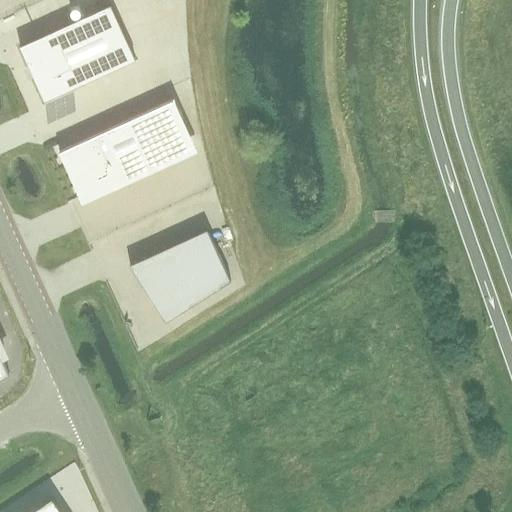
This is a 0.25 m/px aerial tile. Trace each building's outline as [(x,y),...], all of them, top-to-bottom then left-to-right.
[(110,5),(19,46),(44,101),(135,60),(110,5)] [(174,100),(59,152),(61,156),(67,153),(86,194),(188,147),(169,106),(175,103),(174,100)] [(206,229),(129,264),(130,265),(153,301),(165,321),(230,281),(206,229)] [(269,356),(230,381),(233,386),(232,386),(259,428),(259,429),(263,435),(269,431),(269,430),(352,376),(325,335),(325,334),(321,328),(316,331),(313,327),(304,333),(307,338),(303,340),(300,336),(276,351),(279,356),(272,360),(269,356)] [(0,380),(10,374),(2,356),(5,355),(0,342),(0,380)] [(61,511),(52,497),(29,511),(61,511)]
